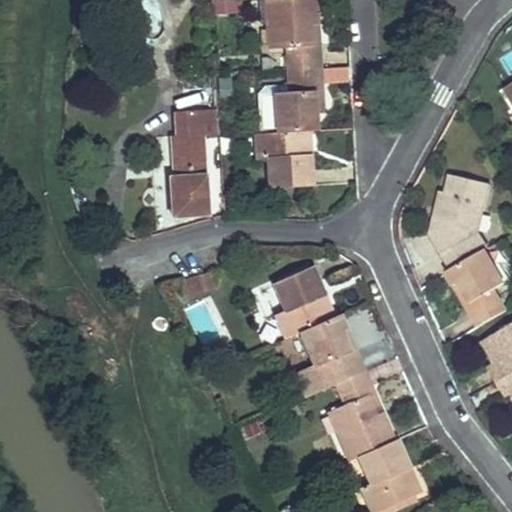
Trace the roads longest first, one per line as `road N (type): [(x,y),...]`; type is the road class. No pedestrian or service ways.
road 1 (residential): [(511,493),(461,429),(373,219)]
road 2 (residential): [(373,219),(313,234),(227,231),(127,258)]
road 3 (residential): [(373,219),(400,149),(481,26)]
road 4 (residential): [(366,0),(373,219)]
